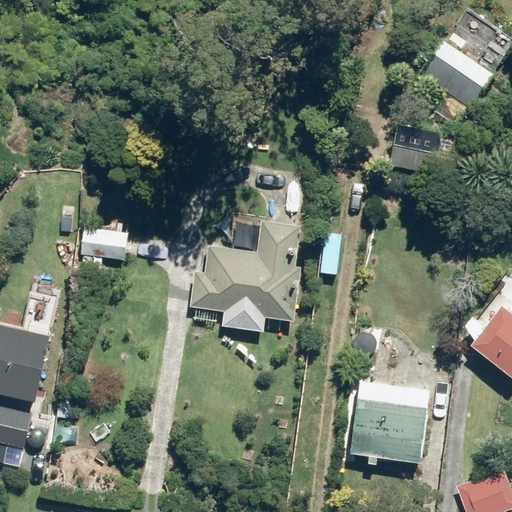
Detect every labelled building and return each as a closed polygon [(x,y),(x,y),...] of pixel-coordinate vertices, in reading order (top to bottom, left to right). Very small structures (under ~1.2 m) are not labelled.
[(444,38),(420,74),(473,108),(496,71),(444,38)] [(395,165),(437,171),(441,140),(399,134),(395,165)] [(90,222),(116,221),(114,183),(88,185),(90,222)] [(302,225),(264,221),(260,252),(210,245),(207,274),(196,272),(192,307),(294,320),(302,256),(298,256),(302,225)] [(129,232),(85,227),(82,255),(126,260),(129,232)] [(473,344),(511,374),(511,310),(504,304),(473,344)] [(0,391),(38,400),(53,334),(0,321),(0,391)] [(352,453),(422,462),(431,390),(361,381),(352,453)] [(467,511),(500,511),(511,508),(511,482),(507,468),(458,484),(467,511)]
